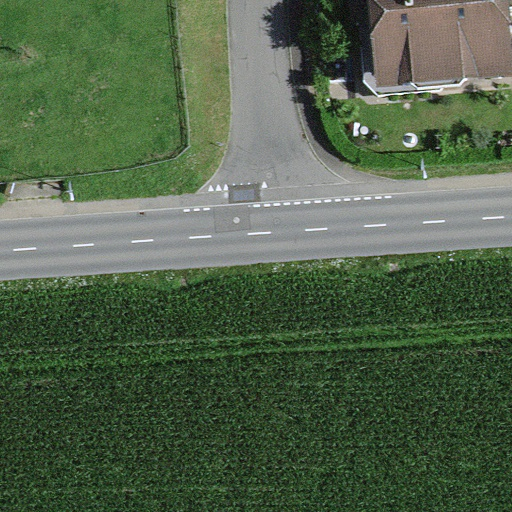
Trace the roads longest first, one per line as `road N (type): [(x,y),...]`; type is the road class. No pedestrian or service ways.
road 1 (tertiary): [(279,235),(0,254)]
road 2 (residential): [(269,0),(279,235)]
road 3 (tertiary): [(511,219),(279,235)]
